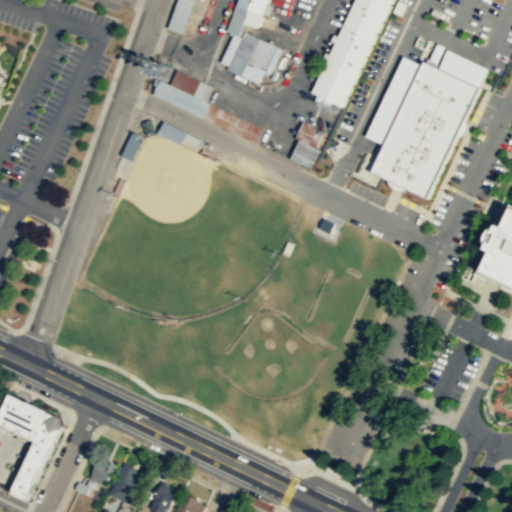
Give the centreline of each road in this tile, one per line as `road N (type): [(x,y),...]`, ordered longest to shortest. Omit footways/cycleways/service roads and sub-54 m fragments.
road 1 (residential): [(157,0),(29,364)]
road 2 (secondary): [(0,350),(334,511)]
road 3 (residential): [(97,397),(41,511)]
